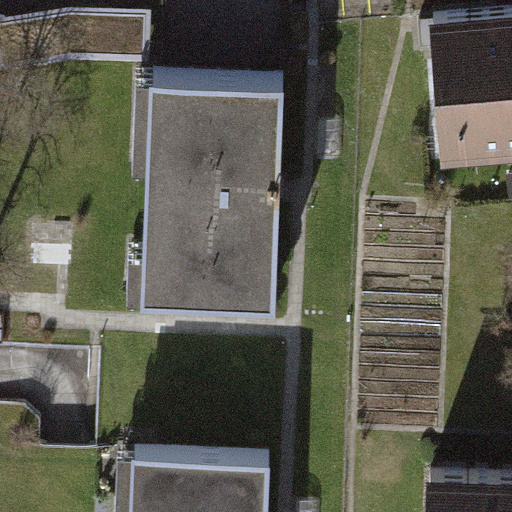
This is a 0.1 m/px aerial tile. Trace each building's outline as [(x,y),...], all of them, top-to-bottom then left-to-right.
[(511,3),(437,9),(448,140),(511,135),(511,3)] [(149,53),(152,6),(70,5),(0,15),(0,64),(73,49),(149,53)] [(283,69),(152,66),(147,289),(277,292),(283,69)] [(133,511),(265,511),(269,448),(137,443),(133,511)] [(511,511),(511,462),(428,460),(426,511),(511,511)]
